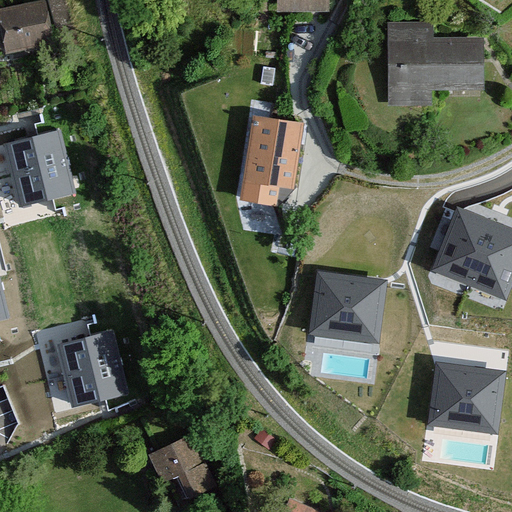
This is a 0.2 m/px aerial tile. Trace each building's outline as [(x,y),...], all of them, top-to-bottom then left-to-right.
[(273,0),(274,14),(324,15),(324,0),(273,0)] [(42,3),(0,10),(0,55),(1,59),(51,49),(42,3)] [(385,102),(427,102),(428,88),(481,88),(481,40),(428,40),(428,25),(386,24),(385,102)] [(2,130),(11,170),(75,155),(66,116),(2,130)] [(240,181),(288,189),(299,126),(250,118),(240,181)] [(51,355),(60,394),(140,376),(100,200),(62,208),(93,345),(51,355)] [(511,270),(511,231),(461,211),(438,268),(502,295),(511,270)] [(387,281),(318,272),(310,334),(379,343),(387,281)] [(505,373),(436,363),(428,425),(497,434),(505,373)] [(172,479),(183,503),(213,490),(190,439),(146,458),(158,485),(172,479)] [(308,511),(282,501),(277,511),(308,511)]
